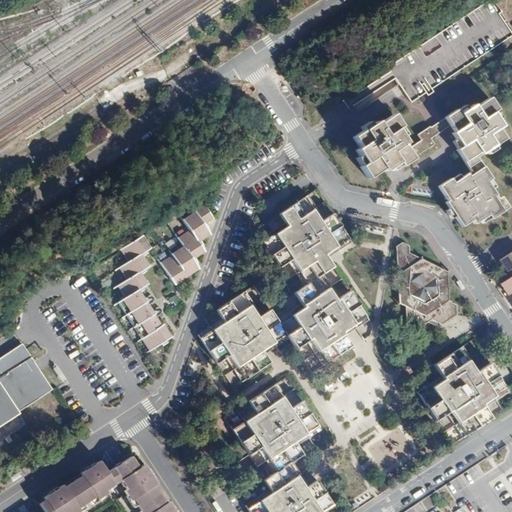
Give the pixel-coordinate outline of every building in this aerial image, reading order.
[(355,116),(396,89),(399,95),(407,108),(511,40),(511,39),(489,4),(384,72),(387,76),(346,102),(355,116)] [(376,122),(352,137),(359,147),(355,149),(365,165),(360,168),(367,178),(382,168),(384,171),(397,163),(401,168),(434,147),(430,140),(451,127),(455,133),(452,135),(460,148),(456,151),(470,172),(454,183),(451,179),(438,188),(446,200),(442,203),(459,229),(468,223),(470,227),(485,217),(488,223),(507,211),(499,198),(495,201),(484,184),(488,182),(475,161),(505,142),(497,130),(501,127),(492,113),(497,110),(489,98),(475,107),(473,104),(459,113),(456,108),(417,134),(420,139),(406,148),(403,143),(405,142),(396,128),(400,125),(393,113),(377,123),(376,122)] [(269,213),(276,225),(250,241),(267,267),(281,258),(296,283),(311,276),(323,267),(314,253),(338,237),(321,213),(311,220),(295,196),(269,213)] [(187,218),(197,233),(207,226),(197,211),(187,218)] [(182,236),(191,249),(203,241),(197,233),(187,218),(175,226),(182,236)] [(176,253),(185,267),(197,258),(191,249),(182,236),(170,245),(176,253)] [(135,243),(113,258),(120,270),(133,261),(143,255),(135,243)] [(401,243),(394,247),(397,304),(405,308),(405,327),(412,331),(431,320),(441,325),(456,315),(455,306),(447,301),(446,272),(408,253),(408,246),(401,243)] [(164,263),(178,284),(191,275),(185,267),(176,253),(163,261),(164,263)] [(499,273),(504,281),(511,275),(511,255),(499,264),(503,270),(499,273)] [(131,278),(141,272),(133,261),(120,270),(111,276),(118,287),(131,278)] [(164,263),(153,270),(167,292),(178,284),(164,263)] [(511,275),(504,281),(497,285),(504,296),(511,291),(511,275)] [(296,283),(284,294),(293,308),(270,321),(276,333),(286,347),(300,338),(316,362),(341,346),(331,331),(355,317),(339,291),(325,299),(311,276),(296,283)] [(109,293),(117,304),(130,296),(139,291),(131,278),(118,287),(109,293)] [(260,307),(249,313),(233,290),(205,309),(215,324),(192,338),(207,363),(219,355),(234,379),(260,363),(251,348),(276,333),(270,321),(260,307)] [(111,308),(118,321),(138,308),(130,296),(117,304),(111,308)] [(127,333),(146,321),(138,308),(118,321),(127,333)] [(127,333),(135,346),(154,334),(146,321),(127,333)] [(154,334),(135,346),(142,358),(163,345),(156,333),(154,334)] [(447,344),(423,358),(432,373),(406,389),(423,415),(438,405),(453,429),(480,412),(471,399),(494,385),(491,382),(478,359),(462,369),(447,344)] [(33,362),(22,345),(0,359),(0,429),(20,416),(18,413),(52,391),(36,366),(33,362)] [(283,439),(308,424),(290,397),(277,405),(262,381),(235,398),(243,411),(221,427),(239,453),(250,445),(264,467),(277,460),(290,451),(283,439)] [(33,506),(36,511),(72,511),(90,500),(91,502),(101,497),(99,494),(109,488),(115,484),(120,492),(118,493),(124,504),(127,502),(133,511),(166,511),(138,468),(134,471),(127,459),(100,475),(95,467),(33,506)] [(264,467),(252,477),(260,488),(235,504),(240,511),(307,511),(322,502),(306,477),(293,485),(277,460),(264,467)]
